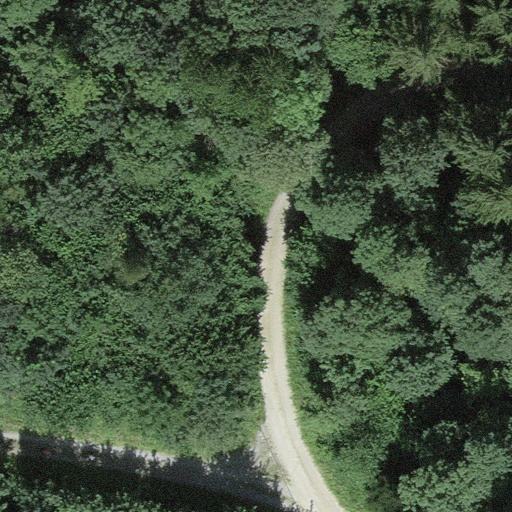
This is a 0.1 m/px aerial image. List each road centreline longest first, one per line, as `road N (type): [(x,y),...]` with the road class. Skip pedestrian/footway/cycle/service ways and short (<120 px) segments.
road 1 (track): [(295,472),(272,389),(263,310),(273,225),(319,135),(396,72),(511,46)]
road 2 (track): [(330,511),(295,472),(204,472),(0,437)]
